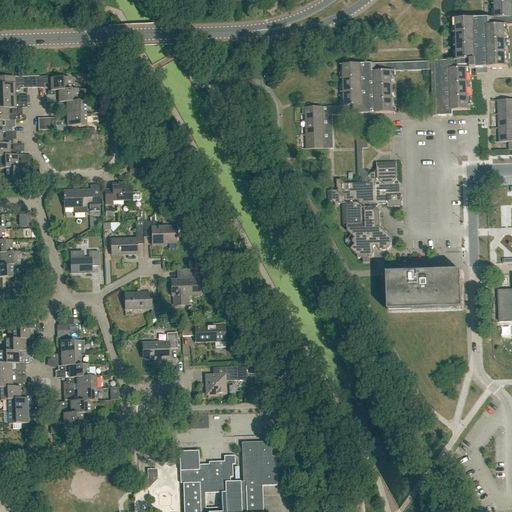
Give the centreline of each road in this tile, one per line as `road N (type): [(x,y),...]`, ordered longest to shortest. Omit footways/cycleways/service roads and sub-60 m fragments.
road 1 (residential): [(511,454),(510,404),(478,367),(472,181),(484,170),(511,169)]
road 2 (tertiary): [(0,40),(248,32)]
road 3 (residential): [(0,466),(107,442),(121,417)]
road 4 (tertiary): [(248,32),(308,30),(370,0)]
